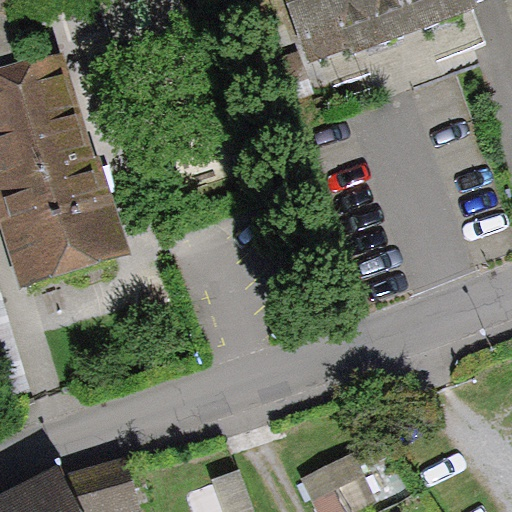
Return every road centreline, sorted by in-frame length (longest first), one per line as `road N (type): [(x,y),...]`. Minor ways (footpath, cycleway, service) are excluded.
road 1 (residential): [(0,475),(511,296)]
road 2 (track): [(292,511),(233,399)]
